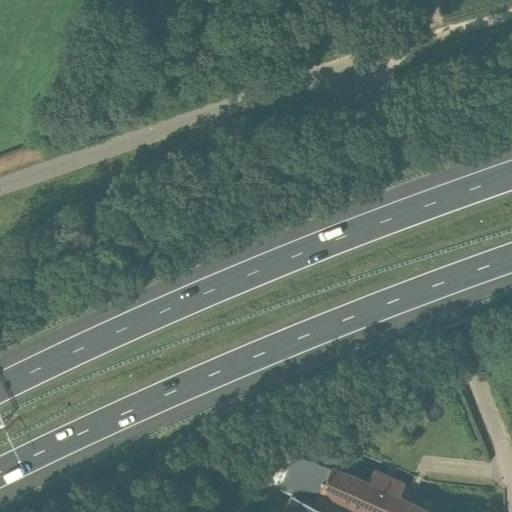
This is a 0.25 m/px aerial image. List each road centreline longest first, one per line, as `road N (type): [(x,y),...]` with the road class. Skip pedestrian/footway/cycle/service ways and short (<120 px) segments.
road 1 (unclassified): [(511,498),(361,63),(0,187)]
road 2 (motorway): [(511,174),(276,264),(0,389)]
road 3 (motorway): [(0,472),(243,362),(511,261)]
road 4 (track): [(361,63),(511,17)]
